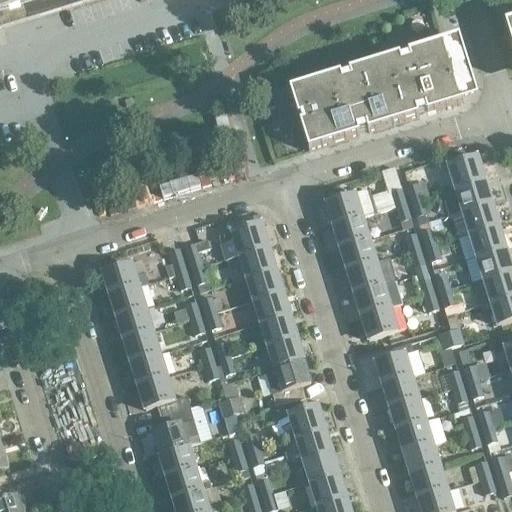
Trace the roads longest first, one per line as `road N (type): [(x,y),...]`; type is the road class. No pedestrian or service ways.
road 1 (residential): [(385,511),(279,186)]
road 2 (residential): [(139,511),(60,255)]
road 3 (residential): [(279,186),(503,115)]
road 4 (residential): [(60,255),(279,186)]
road 5 (residential): [(68,511),(0,297)]
